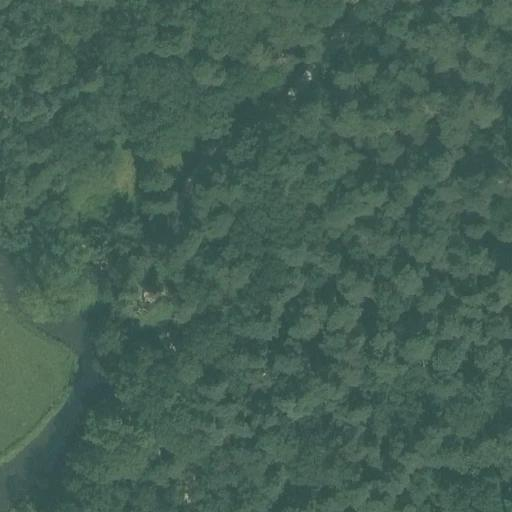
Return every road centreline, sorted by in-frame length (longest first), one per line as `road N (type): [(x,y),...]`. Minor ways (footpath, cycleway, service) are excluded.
road 1 (track): [(342,0),(285,87),(204,168),(167,251),(160,298),(182,412),(184,511)]
road 2 (track): [(160,298),(48,207),(11,166),(0,138)]
